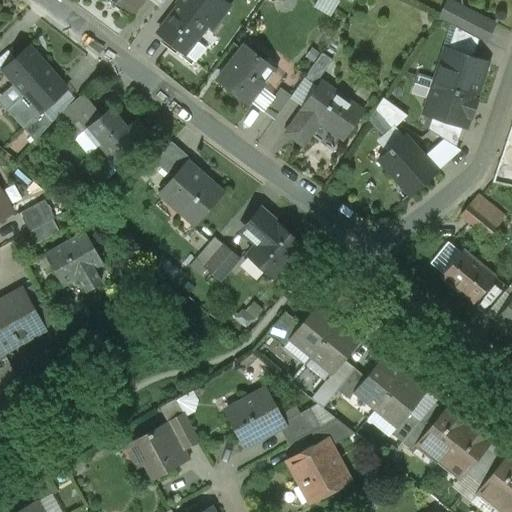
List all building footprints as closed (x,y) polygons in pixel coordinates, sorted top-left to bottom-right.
[(116,0),(132,12),(141,0),(116,0)] [(183,0),(158,34),(185,55),(195,63),(206,49),(195,40),(208,24),(213,28),(229,7),(219,0),(183,0)] [(494,23),(462,7),(453,25),(479,38),(485,41),(494,23)] [(479,38),(455,26),(447,50),(473,58),(479,38)] [(67,89),(28,45),(2,69),(24,94),(6,109),(23,128),(43,110),(67,89)] [(244,45),(218,80),(247,103),(274,68),(244,45)] [(447,50),(446,49),(440,66),(447,68),(442,83),(436,81),(426,112),(433,114),(463,124),(465,125),(469,114),(471,115),(476,100),(474,100),(486,62),(473,58),(447,50)] [(322,52),(304,77),(315,84),(332,60),(322,52)] [(362,111),(321,82),(285,132),(303,145),(320,121),(343,137),(362,111)] [(405,115),(382,98),(375,109),(392,128),(405,115)] [(110,108),(87,127),(100,142),(112,157),(130,142),(144,130),(136,119),(126,127),(110,108)] [(43,110),(23,128),(34,141),(53,121),(43,110)] [(463,124),(433,114),(428,129),(456,146),(463,124)] [(87,127),(78,134),(78,135),(75,138),(88,153),(100,142),(87,127)] [(144,130),(130,142),(138,151),(152,139),(144,130)] [(437,171),(405,135),(379,158),(410,195),(437,171)] [(171,141),(154,161),(172,177),(187,161),(188,162),(191,158),(171,141)] [(130,142),(112,157),(120,166),(138,151),(130,142)] [(43,154),(34,157),(40,172),(48,168),(43,154)] [(172,177),(160,192),(195,223),(222,192),(188,162),(187,161),(172,177)] [(0,218),(12,212),(0,190),(0,218)] [(505,217),(477,196),(460,215),(488,238),(505,217)] [(45,199),(19,212),(30,231),(52,218),(55,217),(45,199)] [(263,236),(247,254),(248,255),(243,267),(253,276),(264,269),(272,277),(301,244),(263,210),(250,225),(263,236)] [(52,218),(30,231),(36,243),(59,231),(52,218)] [(84,231),(75,236),(80,244),(89,238),(84,231)] [(75,236),(45,254),(63,285),(79,276),(93,268),(103,262),(89,238),(80,244),(75,236)] [(224,244),(205,267),(220,280),(239,257),(224,244)] [(496,276),(463,249),(440,276),(473,303),(496,276)] [(93,268),(79,276),(87,290),(101,282),(93,268)] [(23,289),(0,301),(0,349),(1,352),(3,351),(44,328),(23,289)] [(511,300),(495,321),(497,323),(499,320),(508,328),(506,330),(508,332),(509,331),(511,333),(511,300)] [(359,338),(318,305),(319,303),(318,302),(301,323),(288,339),(289,340),(291,337),(332,371),(330,374),(332,375),(344,359),(361,338),(360,337),(359,338)] [(285,311),(267,332),(284,346),(289,340),(288,339),(301,323),(285,311)] [(424,391),(383,357),(384,356),(383,355),(365,376),(354,390),(355,390),(397,425),(398,425),(410,411),(426,391),(425,390),(424,391)] [(344,359),(332,375),(330,374),(325,380),(337,389),(355,368),(344,359)] [(355,368),(337,389),(349,398),(355,390),(354,390),(365,376),(355,368)] [(266,389),(226,411),(244,444),(278,426),(284,422),(284,421),(266,389)] [(429,429),(418,442),(419,443),(461,476),(467,468),(488,443),(490,440),(448,406),(429,429)] [(309,407),(284,421),(284,422),(278,426),(288,444),(309,433),(310,433),(320,427),(309,407)] [(410,411),(398,425),(397,425),(391,433),(401,442),(420,419),(410,411)] [(198,440),(184,413),(170,421),(184,447),(198,440)] [(320,427),(310,433),(318,444),(327,439),(330,446),(354,432),(337,418),(320,427)] [(429,429),(420,421),(420,420),(420,419),(401,442),(413,450),(419,443),(418,442),(429,429)] [(170,421),(133,441),(153,477),(182,461),(177,452),(184,447),(170,421)] [(318,444),(288,460),(310,501),(349,480),(330,446),(327,439),(318,444)] [(488,443),(467,468),(476,476),(497,450),(488,443)] [(497,450),(476,476),(485,483),(506,458),(497,450)] [(511,511),(511,457),(509,455),(506,458),(485,483),(479,491),(506,511),(511,511)] [(49,474),(27,488),(35,502),(36,503),(58,491),(49,474)] [(35,502),(16,511),(40,511),(36,503),(35,502)]
